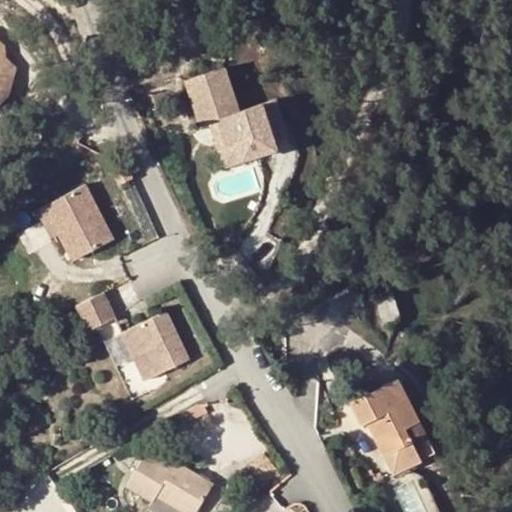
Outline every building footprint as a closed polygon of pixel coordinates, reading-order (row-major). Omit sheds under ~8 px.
[(0,100),(7,92),(1,87),(15,70),(2,60),(3,57),(3,46),(0,43),(0,100)] [(223,62),(184,75),(199,120),(208,117),(216,115),(225,140),(235,137),(240,155),(274,143),(269,127),(283,122),(274,94),(237,106),(223,62)] [(1,87),(7,92),(15,70),(1,87)] [(216,115),(208,117),(223,161),(240,155),(235,137),(225,140),(216,115)] [(110,165),(119,183),(132,177),(123,158),(110,165)] [(85,183),(45,203),(59,234),(72,259),(112,239),(85,183)] [(59,234),(45,203),(35,208),(50,239),(59,234)] [(94,297),(75,306),(87,332),(114,319),(102,292),(94,297)] [(388,294),(376,297),(382,318),(394,315),(388,294)] [(120,331),(144,382),(188,360),(170,322),(164,311),(161,313),(120,331)] [(406,427),(419,421),(398,378),(351,400),(363,425),(368,422),(385,454),(412,441),(406,427)] [(412,441),(385,454),(393,473),(434,452),(419,421),(406,427),(412,441)] [(146,453),(127,485),(154,501),(156,498),(159,491),(193,511),(196,511),(212,485),(176,462),(172,468),(146,453)] [(393,486),(403,511),(436,511),(421,474),(393,486)] [(193,511),(159,491),(156,498),(180,511),(193,511)]
